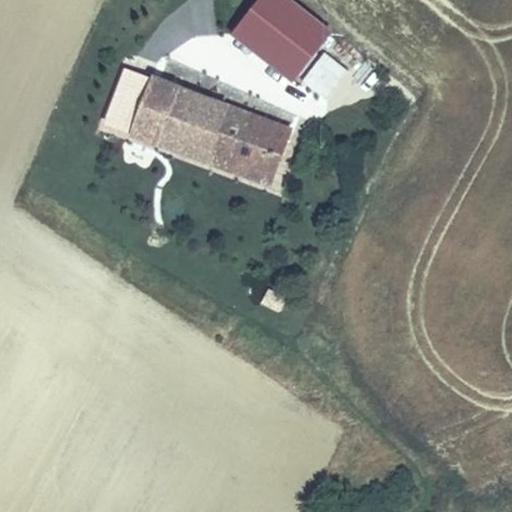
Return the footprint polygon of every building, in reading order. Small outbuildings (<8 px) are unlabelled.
[(328,38),(281,0),(262,0),(234,35),(293,81),(328,38)] [(322,51),(302,82),(328,100),(349,69),(322,51)] [(155,150),(177,95),(129,78),(101,131),(155,150)] [(177,95),(155,150),(268,191),(289,133),(177,95)] [(310,263),(244,237),(229,275),(294,301),(310,263)] [(276,311),(282,297),(265,289),(259,304),(276,311)]
